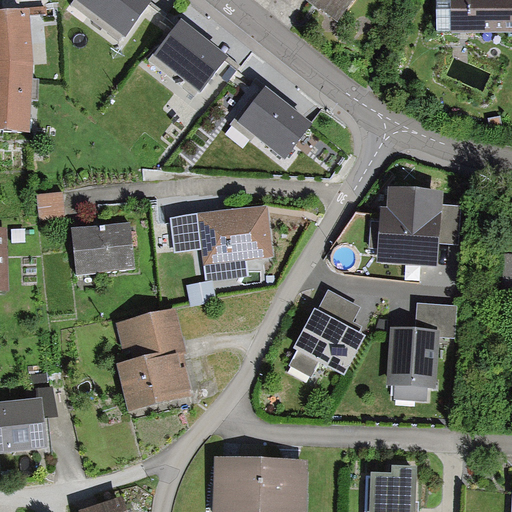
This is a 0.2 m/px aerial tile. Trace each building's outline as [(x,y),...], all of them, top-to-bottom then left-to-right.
[(138,0),(79,0),(77,3),(125,39),(148,7),(138,0)] [(353,0),(307,0),(338,21),(353,0)] [(511,0),(451,0),(452,37),(511,36),(511,0)] [(28,66),(26,22),(0,20),(0,139),(23,140),(28,66)] [(226,63),(182,29),(157,60),(201,94),(226,63)] [(310,129),(266,95),(241,127),(285,161),(310,129)] [(377,266),(437,270),(439,246),(459,248),(461,210),(443,209),(444,196),(388,193),(387,212),(381,211),(380,225),(371,224),(369,251),(378,251),(377,266)] [(66,225),(63,200),(37,202),(39,227),(66,225)] [(268,209),(170,221),(174,256),(201,252),(205,283),(249,278),(248,263),(274,260),(268,209)] [(131,230),(72,235),(76,281),(135,277),(131,230)] [(511,260),(501,261),(500,317),(511,317),(511,260)] [(359,315),(325,298),(314,318),(308,315),(287,356),(340,382),(358,346),(347,340),(359,315)] [(188,357),(176,312),(116,326),(126,366),(117,368),(128,416),(195,400),(184,358),(188,357)] [(416,336),(384,336),(383,394),(434,395),(435,346),(454,346),(455,316),(416,315),(416,336)] [(42,397),(0,401),(0,453),(47,448),(42,397)] [(417,466),(392,465),(392,473),(371,472),(371,476),(367,476),(365,511),(418,511),(419,501),(416,501),(417,466)] [(306,511),(307,470),(211,470),(210,511),(306,511)] [(122,511),(119,503),(91,511),(122,511)]
